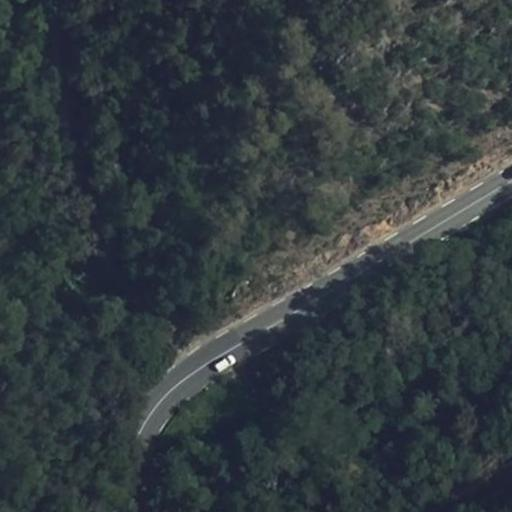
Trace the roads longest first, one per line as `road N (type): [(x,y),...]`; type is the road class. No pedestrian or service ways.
road 1 (secondary): [(511,191),(366,264),(218,351),(170,390),(135,445),(134,511)]
road 2 (track): [(218,351),(185,341),(115,290),(74,155),(65,0)]
